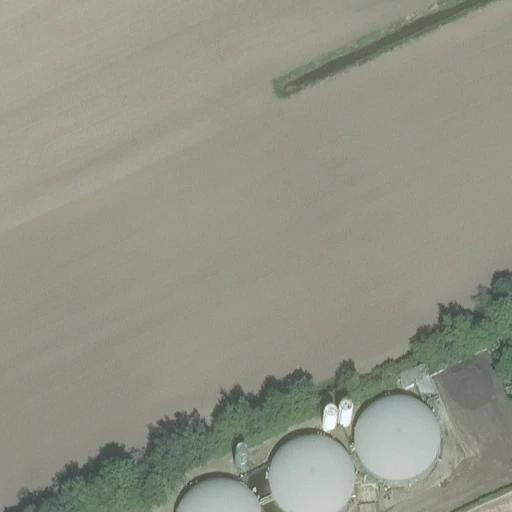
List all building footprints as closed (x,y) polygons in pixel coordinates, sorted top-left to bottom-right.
[(403,375),(409,389),(419,385),(426,402),(440,396),(428,366),(403,375)] [(436,458),(438,447),(439,440),(437,432),(435,425),(428,415),(420,408),(413,404),(406,401),(399,400),(387,400),(380,402),(373,406),(367,410),(362,415),(355,425),(353,432),(352,440),(352,451),(354,458),(357,465),(362,471),(367,477),(373,481),(384,486),(391,487),(403,486),(410,484),(417,481),(423,477),(428,471),(433,465),(436,458)] [(270,468),(269,470),(269,471),(268,473),(268,474),(267,477),(267,480),(267,483),(267,484),(267,486),(267,487),(267,490),(268,493),(269,498),(270,500),(270,502),(271,503),(272,506),(274,508),(276,511),(343,511),(344,511),(349,504),(351,500),(353,494),(354,487),(354,479),(353,473),(351,468),(347,460),(340,452),(334,447),(327,444),(320,441),(312,440),(305,441),(297,442),(290,445),(285,448),(277,455),(273,462),(270,468)] [(268,474),(268,473),(269,471),(269,470),(233,486),(235,487),(237,488),(240,490),(241,491),(243,492),(245,494),(247,496),(250,499),(252,501),(253,503),(254,504),(255,506),(257,509),(257,511),(276,511),(274,508),(272,506),(271,503),(270,502),(270,500),(269,498),(268,493),(267,490),(267,487),(267,486),(267,484),(267,483),(267,480),(267,477),(268,474)] [(257,511),(257,509),(255,506),(254,504),(253,503),(252,501),(250,499),(247,496),(245,494),(243,492),(241,491),(240,490),(237,488),(235,487),(233,486),(228,485),(220,483),(211,484),(206,484),(198,488),(193,491),(184,499),(181,502),(177,510),(176,511),(257,511)]
